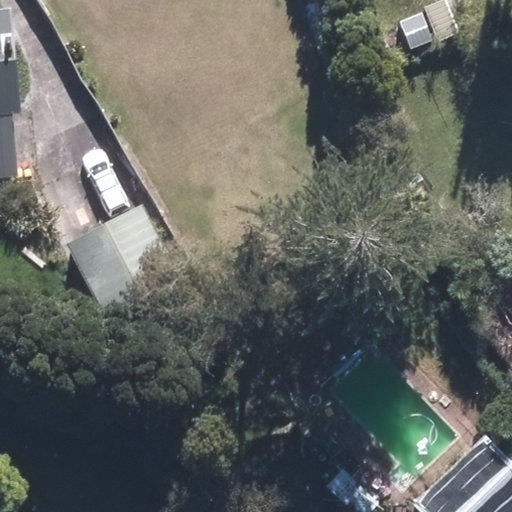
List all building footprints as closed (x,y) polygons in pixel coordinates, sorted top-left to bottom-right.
[(0,17),(0,184),(24,182),(19,122),(30,120),(21,15),(0,17)] [(389,186),(409,213),(434,195),(414,167),(389,186)] [(79,243),(117,316),(185,281),(146,207),(79,243)] [(424,502),(433,511),(511,511),(511,451),(496,435),(424,502)] [(331,488),(356,511),(378,511),(385,505),(348,470),(331,488)]
